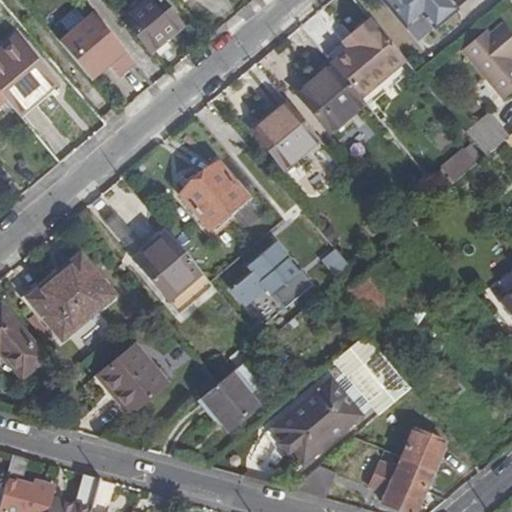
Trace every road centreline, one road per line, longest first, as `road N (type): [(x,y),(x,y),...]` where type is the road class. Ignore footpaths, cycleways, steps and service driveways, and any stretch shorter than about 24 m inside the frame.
road 1 (residential): [(293,0),(0,249)]
road 2 (tertiary): [(289,511),(0,429)]
